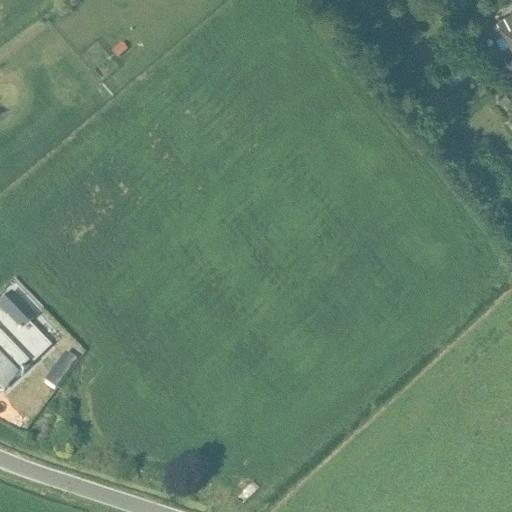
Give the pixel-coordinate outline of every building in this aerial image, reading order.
[(511,13),(496,24),(511,50),(511,13)] [(500,69),(506,65),(503,60),(497,64),(500,69)] [(465,62),(448,75),(456,84),(472,71),(465,62)] [(0,389),(3,392),(19,376),(21,378),(24,375),(22,373),(29,367),(7,344),(17,334),(19,335),(35,319),(10,293),(0,302),(0,316),(5,321),(0,326),(0,389)] [(127,364),(147,361),(146,352),(126,355),(127,364)] [(127,378),(190,466),(254,420),(250,406),(239,414),(233,407),(232,401),(249,396),(247,389),(238,396),(228,382),(218,389),(216,385),(214,378),(205,384),(204,383),(173,392),(210,366),(186,372),(178,378),(173,372),(159,375),(148,383),(149,387),(143,388),(139,374),(148,372),(155,367),(151,361),(144,365),(146,365),(127,378)]
